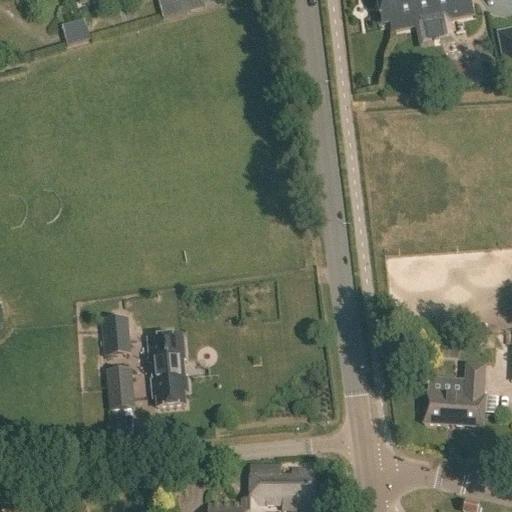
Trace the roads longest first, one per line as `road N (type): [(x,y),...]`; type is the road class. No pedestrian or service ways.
road 1 (tertiary): [(365,457),(305,0)]
road 2 (residential): [(365,457),(336,445),(0,476)]
road 3 (tertiary): [(389,469),(511,497)]
